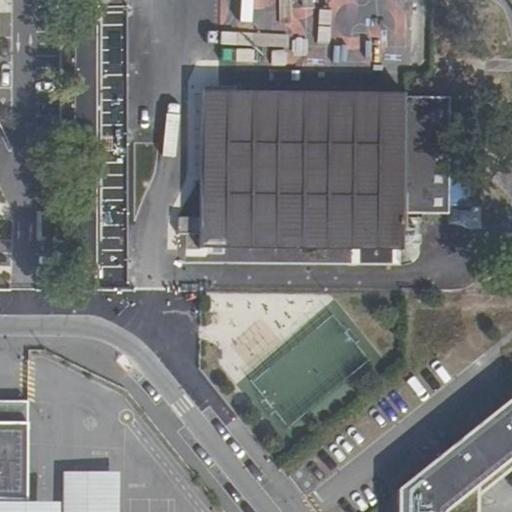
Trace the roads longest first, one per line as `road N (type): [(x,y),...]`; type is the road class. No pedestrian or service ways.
road 1 (residential): [(0,324),(99,326),(131,341),(268,511)]
road 2 (unknown): [(27,325),(33,0)]
road 3 (unknown): [(272,511),(511,339)]
